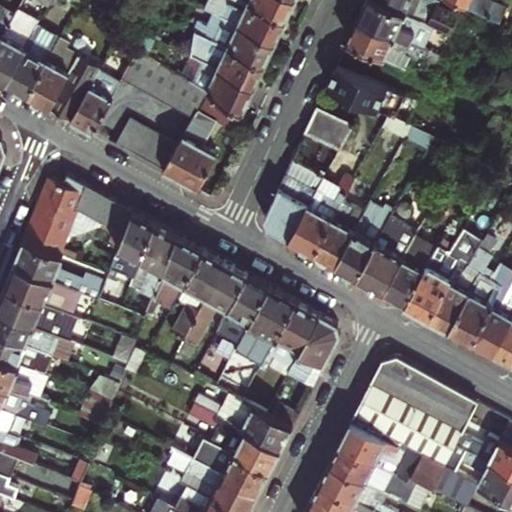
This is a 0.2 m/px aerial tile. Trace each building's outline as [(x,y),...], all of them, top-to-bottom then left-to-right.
[(61,0),(46,28),(33,21),(29,29),(1,79),(16,87),(23,91),(56,31),(71,5),(63,0),(61,0)] [(217,12),(222,0),(201,0),(200,4),(210,9),(217,12)] [(280,15),(248,0),(222,0),(217,12),(270,37),(275,25),(280,15)] [(285,4),(286,0),(248,0),(280,15),(285,4)] [(434,0),(358,0),(353,12),(422,45),(434,20),(446,25),(452,10),(434,2),(434,0)] [(500,1),(497,0),(457,0),(493,16),(500,1)] [(0,15),(0,14),(0,29),(11,8),(6,5),(0,15)] [(18,12),(11,8),(0,29),(0,78),(1,79),(29,29),(13,20),(18,12)] [(189,27),(196,29),(260,59),(265,48),(270,37),(217,12),(210,9),(204,21),(194,17),(189,27)] [(29,29),(33,21),(18,12),(13,20),(29,29)] [(348,23),(342,36),(379,53),(399,62),(404,50),(433,63),(434,60),(438,62),(442,54),(422,45),(353,12),(348,23)] [(186,51),(249,81),(254,70),(260,59),(196,29),(186,51)] [(56,31),(23,91),(38,99),(46,103),(76,49),(67,44),(70,39),(56,31)] [(149,35),(141,31),(135,44),(144,48),(149,35)] [(333,55),(332,58),(357,69),(363,56),(338,45),(333,55)] [(148,92),(162,99),(176,107),(188,114),(201,90),(202,88),(191,81),(176,73),(163,66),(152,59),(142,53),(132,48),(119,72),(118,75),(127,80),(138,86),(148,92)] [(46,103),(67,115),(95,65),(97,61),(76,49),(46,103)] [(244,93),(249,81),(186,51),(176,71),(191,80),(203,87),(212,93),(238,107),(244,93)] [(399,90),(357,69),(332,58),(326,72),(322,81),(373,105),(383,109),(389,112),(399,90)] [(112,68),(109,73),(95,65),(67,115),(82,123),(89,127),(118,75),(119,72),(112,68)] [(476,80),(480,72),(473,68),(469,77),(476,80)] [(201,90),(188,114),(173,140),(159,165),(170,171),(194,184),(213,149),(198,141),(211,118),(222,124),(232,107),(201,90)] [(333,146),(348,118),(312,101),(300,128),(333,146)] [(377,121),(383,109),(373,105),(367,116),(377,121)] [(389,112),(383,109),(377,121),(399,132),(406,120),(389,112)] [(161,133),(146,125),(135,119),(124,113),(109,138),(121,144),(133,151),(147,159),(159,165),(173,140),(161,133)] [(399,132),(421,143),(428,130),(406,120),(399,132)] [(311,168),(309,172),(286,159),(261,213),(266,225),(276,230),(284,234),(318,172),(311,168)] [(318,172),(284,234),(296,240),(307,246),(340,187),(347,174),(339,169),(333,180),(318,172)] [(54,187),(42,182),(27,219),(19,239),(59,254),(84,264),(104,272),(129,209),(61,172),(54,187)] [(340,187),(307,246),(320,253),(329,258),(348,224),(339,219),(351,200),(342,195),(345,190),(340,187)] [(359,204),(348,224),(329,258),(340,264),(351,270),(385,208),(389,202),(379,196),(377,199),(366,193),(359,204)] [(431,194),(417,215),(416,217),(427,224),(442,201),(431,194)] [(348,224),(359,204),(351,200),(339,219),(348,224)] [(411,224),(385,208),(351,270),(368,279),(378,284),(411,224)] [(120,268),(126,253),(136,257),(151,221),(144,218),(129,209),(104,272),(102,276),(99,284),(111,289),(120,268)] [(427,224),(416,217),(411,224),(434,238),(442,243),(446,237),(427,224)] [(130,309),(141,314),(172,233),(164,228),(151,221),(136,257),(130,272),(125,285),(137,290),(130,309)] [(412,303),(423,309),(455,252),(463,257),(478,233),(456,221),(446,237),(442,243),(434,238),(401,297),(412,303)] [(434,238),(411,224),(378,284),(391,291),(401,297),(434,238)] [(484,245),(489,234),(481,229),(478,233),(463,257),(475,264),(444,321),(454,326),(467,333),(497,278),(485,271),(489,264),(482,259),(488,247),(484,245)] [(173,298),(199,248),(190,243),(172,233),(141,314),(139,319),(147,323),(157,303),(168,307),(173,298)] [(14,250),(9,262),(94,295),(99,284),(102,276),(82,268),(80,274),(55,265),(59,254),(19,239),(14,250)] [(214,279),(209,276),(219,259),(212,255),(199,248),(173,298),(184,304),(170,332),(180,337),(202,296),(204,297),(214,279)] [(444,321),(475,264),(463,257),(455,252),(423,309),(434,315),(444,321)] [(126,253),(120,268),(130,272),(136,257),(126,253)] [(191,343),(214,302),(224,307),(243,272),(237,268),(219,259),(209,276),(214,279),(204,297),(202,296),(180,337),(191,343)] [(84,298),(92,301),(94,295),(9,262),(3,277),(0,284),(0,285),(77,315),(84,298)] [(231,332),(238,335),(245,322),(265,284),(258,280),(243,272),(224,307),(218,319),(234,327),(231,332)] [(504,282),(497,278),(467,333),(477,338),(490,345),(511,303),(511,292),(501,287),(504,282)] [(283,294),(265,284),(245,322),(256,328),(250,341),(243,354),(252,359),(250,363),(256,367),(262,356),(292,299),(283,294)] [(81,317),(77,315),(0,285),(0,311),(49,331),(72,340),(81,317)] [(305,306),(292,299),(262,356),(269,359),(274,349),(290,358),(314,311),(305,306)] [(500,351),(508,355),(511,347),(511,303),(490,345),(500,351)] [(49,331),(0,311),(0,334),(21,343),(54,356),(69,362),(77,342),(72,340),(49,331)] [(333,321),(314,311),(290,358),(284,370),(309,383),(314,374),(336,331),(333,321)] [(214,327),(229,335),(231,332),(234,327),(218,319),(214,327)] [(256,328),(245,322),(238,335),(250,341),(256,328)] [(21,343),(0,334),(0,355),(47,374),(54,356),(21,343)] [(50,375),(47,374),(0,355),(0,382),(19,390),(40,399),(50,375)] [(482,400),(400,355),(386,360),(374,383),(466,430),(471,420),(482,400)] [(98,394),(108,398),(115,381),(105,377),(98,394)] [(19,406),(14,404),(19,390),(0,382),(0,405),(37,420),(41,422),(45,411),(20,402),(19,406)] [(465,433),(466,430),(374,383),(364,401),(357,415),(413,444),(449,463),(461,441),(465,433)] [(102,414),(108,398),(98,394),(90,391),(80,415),(99,423),(102,414)] [(219,408),(216,413),(278,444),(282,435),(289,421),(268,411),(263,409),(240,397),(232,394),(224,410),(219,408)] [(212,426),(207,437),(230,448),(266,466),(271,456),(278,444),(216,413),(189,400),(184,412),(212,426)] [(295,411),(273,400),(268,411),(289,421),(295,411)] [(37,420),(0,405),(0,428),(14,434),(17,427),(32,433),(37,420)] [(511,416),(500,436),(511,441),(511,416)] [(404,447),(354,421),(349,431),(343,443),(398,471),(402,464),(397,461),(404,447)] [(0,441),(10,446),(14,434),(0,428),(0,441)] [(465,433),(461,441),(469,446),(511,467),(511,441),(500,436),(492,431),(486,443),(465,433)] [(192,445),(170,434),(165,445),(186,456),(192,445)] [(0,450),(27,462),(31,454),(10,446),(0,441),(0,450)] [(398,471),(343,443),(337,454),(333,462),(391,492),(407,500),(409,494),(405,492),(408,485),(426,494),(425,497),(454,511),(461,498),(437,486),(415,475),(414,479),(398,471)] [(441,479),(449,463),(413,444),(402,464),(398,471),(414,479),(415,475),(437,486),(441,479)] [(511,467),(469,446),(464,457),(488,469),(483,480),(511,495),(511,467)] [(257,483),(266,466),(230,448),(218,471),(254,489),(257,483)] [(77,481),(27,462),(0,450),(0,471),(8,475),(12,466),(48,480),(45,489),(70,499),(76,484),(77,481)] [(254,489),(218,471),(191,458),(188,463),(184,461),(180,468),(187,472),(183,480),(207,492),(244,509),(249,499),(254,489)] [(96,466),(85,461),(84,462),(77,481),(76,484),(85,489),(96,466)] [(391,492),(333,462),(328,470),(322,483),(381,511),(400,511),(402,508),(386,500),(391,492)] [(180,468),(176,476),(183,480),(187,472),(180,468)] [(0,493),(3,495),(12,498),(16,486),(6,481),(8,475),(0,471),(0,493)] [(437,486),(461,498),(479,507),(488,511),(510,511),(511,508),(511,495),(483,480),(473,475),(465,491),(441,479),(437,486)] [(381,511),(322,483),(316,494),(313,500),(336,511),(381,511)] [(77,505),(85,489),(76,484),(70,499),(69,501),(77,505)] [(201,504),(177,492),(171,503),(190,511),(242,511),(244,509),(207,492),(201,504)] [(190,511),(171,503),(155,495),(145,511),(190,511)] [(336,511),(313,500),(306,511),(336,511)]
